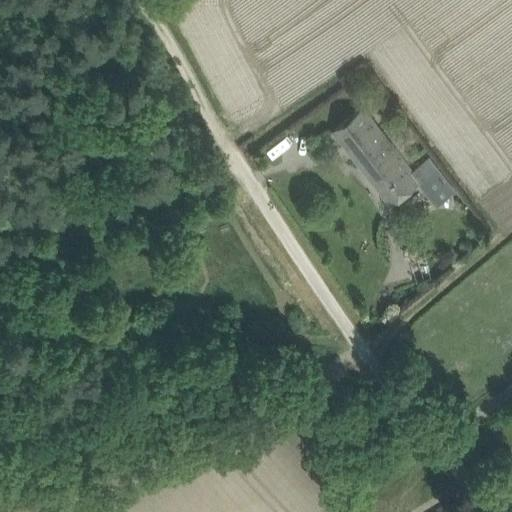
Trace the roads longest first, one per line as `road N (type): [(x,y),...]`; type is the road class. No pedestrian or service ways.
road 1 (track): [(143,0),(239,168),(0,269)]
road 2 (unclassified): [(492,511),(368,356),(239,168)]
road 3 (track): [(363,348),(0,323)]
road 4 (track): [(368,356),(511,241)]
